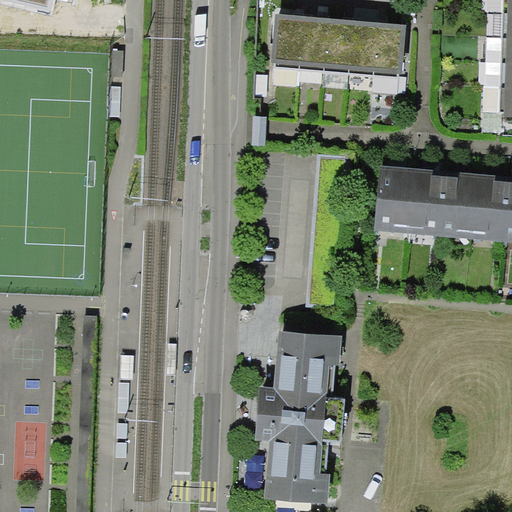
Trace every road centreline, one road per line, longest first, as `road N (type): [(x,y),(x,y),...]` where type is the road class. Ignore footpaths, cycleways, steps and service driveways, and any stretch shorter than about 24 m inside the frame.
road 1 (residential): [(210,124),(419,142)]
road 2 (primary): [(202,317),(183,389),(180,511)]
road 3 (primary): [(208,511),(213,391),(202,317)]
road 4 (primary): [(210,124),(202,317)]
road 5 (residential): [(424,0),(419,142)]
road 6 (primary): [(214,0),(210,124)]
